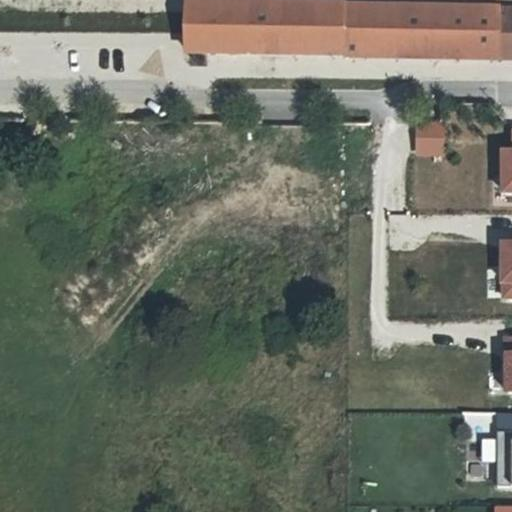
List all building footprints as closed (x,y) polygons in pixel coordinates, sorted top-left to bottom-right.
[(345,56),(345,5),(191,4),(190,54),(345,56)] [(345,5),(345,56),(500,59),(502,7),(345,5)] [(511,7),(502,7),(500,59),(511,59),(511,7)] [(418,125),(419,153),(439,153),(440,125),(418,125)] [(511,148),(500,149),(501,192),(511,191),(511,148)] [(511,240),(500,241),(501,298),(511,298),(511,240)] [(511,416),(498,416),(498,484),(511,484),(511,416)]
